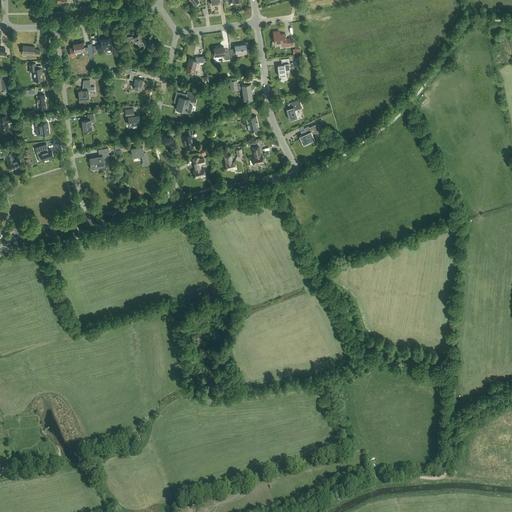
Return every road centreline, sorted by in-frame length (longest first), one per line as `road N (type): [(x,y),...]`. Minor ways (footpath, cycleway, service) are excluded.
road 1 (residential): [(179,199),(292,168),(267,103),(258,21)]
road 2 (residential): [(86,221),(56,27)]
road 3 (residential): [(179,199),(158,119),(176,32)]
road 4 (track): [(280,511),(362,478),(428,478)]
